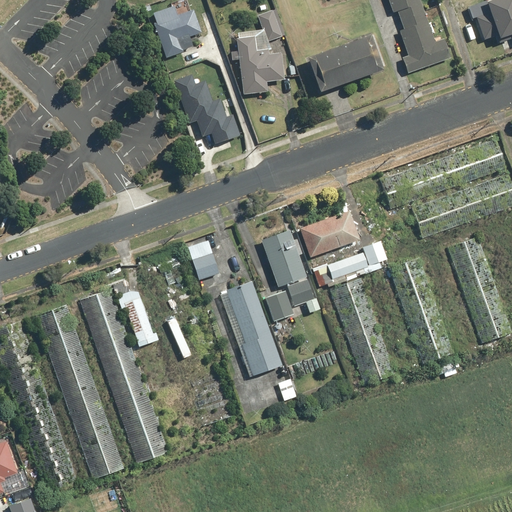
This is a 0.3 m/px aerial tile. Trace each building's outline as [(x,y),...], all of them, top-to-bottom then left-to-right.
[(386,0),(391,14),(396,13),(402,31),(398,32),(406,57),(399,59),(405,75),(449,60),(442,40),(433,43),(417,0),(386,0)] [(511,0),(483,0),(474,3),(485,34),(499,29),(502,37),(511,33),(511,0)] [(152,25),(164,60),(181,54),(180,51),(191,48),(187,38),(199,34),(191,11),(176,17),(172,8),(151,15),(154,24),(152,25)] [(236,61),(241,97),(265,93),(264,83),(282,82),(279,55),(266,56),(266,52),(269,51),(266,43),(283,37),(274,11),(256,16),(261,31),(236,34),(236,40),(234,40),(236,53),(230,53),(230,62),(236,61)] [(303,60),(316,95),(379,72),(378,69),(383,68),(371,35),(303,60)] [(190,77),(173,83),(187,125),(193,123),(194,128),(197,127),(200,138),(206,136),(207,141),(211,140),(213,145),(219,144),(219,148),(231,147),(235,145),(240,142),(231,116),(224,118),(218,100),(210,103),(203,82),(193,86),(190,77)] [(378,180),(389,210),(504,169),(494,140),(378,180)] [(410,207),(421,239),(511,207),(511,188),(506,173),(410,207)] [(346,211),(296,229),(307,259),(357,241),(346,211)] [(287,231),(259,241),(276,288),(284,285),(304,278),(287,231)] [(511,331),(478,238),(446,249),(481,344),(511,332),(511,331)] [(206,241),(186,248),(196,281),(217,275),(206,241)] [(379,241),(371,244),(360,248),(362,253),(327,266),(325,261),(310,267),(319,291),(380,269),(378,263),(386,260),(379,241)] [(419,259),(387,271),(422,364),(454,352),(419,259)] [(183,264),(150,275),(201,428),(234,417),(183,264)] [(360,279),(329,290),(363,386),(395,374),(360,279)] [(304,280),(285,287),(292,306),(311,299),(304,280)] [(280,366),(249,282),(216,294),(247,378),(280,366)] [(169,452),(110,289),(70,304),(73,313),(82,310),(137,464),(169,452)] [(136,346),(157,338),(155,333),(150,335),(136,293),(128,292),(114,297),(119,310),(123,309),(136,346)] [(283,292),(263,299),(271,322),(292,315),(283,292)] [(7,305),(11,316),(30,310),(26,298),(7,305)] [(314,299),(303,303),(307,314),(318,310),(314,299)] [(123,470),(64,306),(33,318),(92,481),(123,470)] [(77,483),(20,322),(0,328),(0,369),(46,494),(77,483)] [(289,380),(276,384),(282,401),(295,397),(289,380)] [(32,511),(29,500),(7,507),(8,511),(32,511)]
